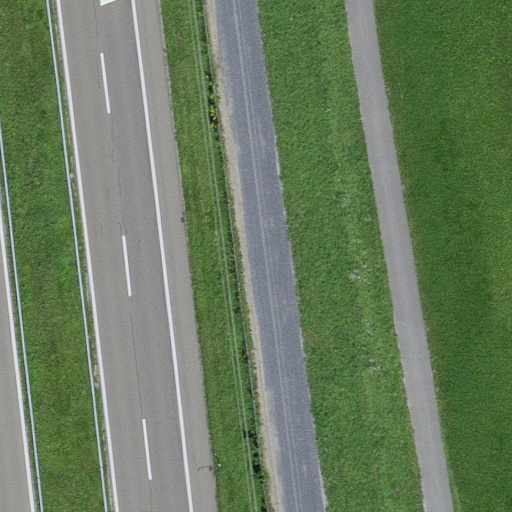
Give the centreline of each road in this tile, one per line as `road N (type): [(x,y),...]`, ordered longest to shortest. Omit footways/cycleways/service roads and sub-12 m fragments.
road 1 (track): [(364,0),(448,511)]
road 2 (track): [(241,0),(311,511)]
road 3 (motorway): [(152,511),(90,0)]
